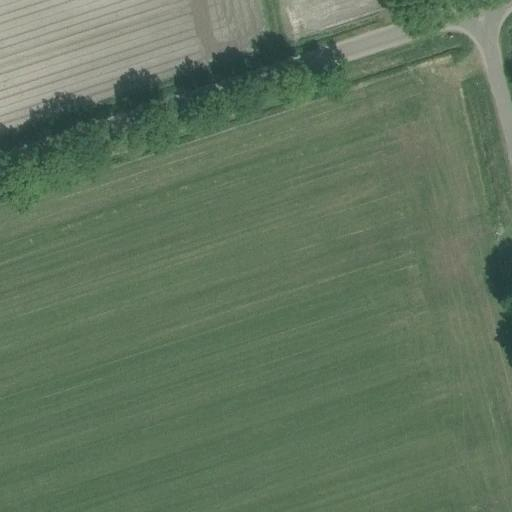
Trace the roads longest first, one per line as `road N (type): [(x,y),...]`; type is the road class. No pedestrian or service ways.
road 1 (unclassified): [(0,167),(481,9)]
road 2 (unclassified): [(511,134),(481,9)]
